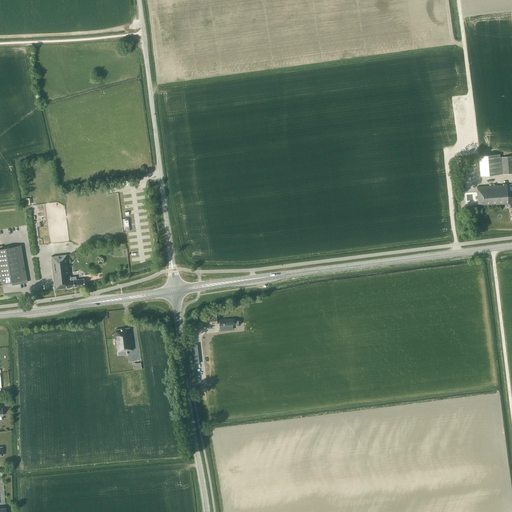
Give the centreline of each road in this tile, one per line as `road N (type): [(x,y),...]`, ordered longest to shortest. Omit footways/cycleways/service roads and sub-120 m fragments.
road 1 (unclassified): [(170,258),(138,0)]
road 2 (primary): [(283,274),(511,246)]
road 3 (unclassified): [(205,511),(176,303)]
road 4 (track): [(511,412),(492,248)]
